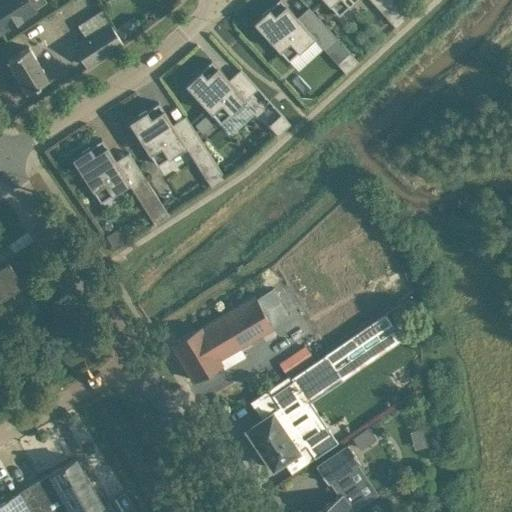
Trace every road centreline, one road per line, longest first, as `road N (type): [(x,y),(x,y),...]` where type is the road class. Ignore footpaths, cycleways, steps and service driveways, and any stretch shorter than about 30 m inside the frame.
road 1 (residential): [(2,155),(180,38),(213,6)]
road 2 (tertiary): [(132,360),(2,155)]
road 3 (tertiary): [(229,511),(132,360)]
road 4 (residential): [(0,439),(132,360)]
